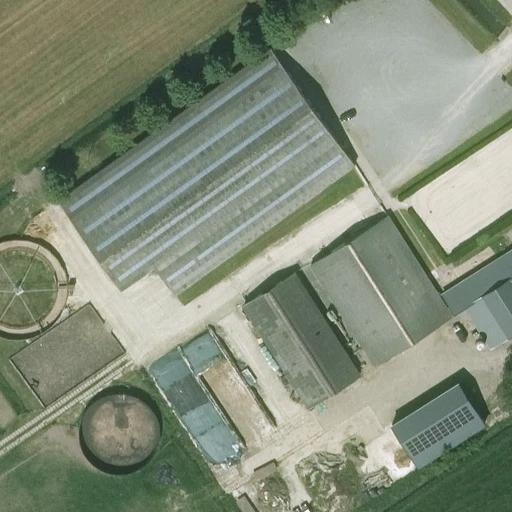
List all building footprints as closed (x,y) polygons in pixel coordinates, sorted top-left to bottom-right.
[(91,177),(58,201),(121,288),(154,265),(175,294),(355,164),(271,47),(91,177)] [(511,124),(470,152),(478,165),(509,145),(511,149),(511,124)] [(452,317),(388,214),(310,264),(374,366),(452,317)] [(0,336),(59,333),(54,244),(0,247),(0,336)] [(511,250),(441,294),(454,315),(464,308),(490,349),(511,334),(511,280),(510,278),(511,276),(511,250)] [(295,271),(242,305),(308,409),(361,376),(295,271)] [(209,449),(232,434),(181,356),(158,370),(209,449)] [(459,380),(405,415),(431,457),(485,423),(459,380)] [(89,399),(87,452),(142,454),(145,401),(89,399)]
